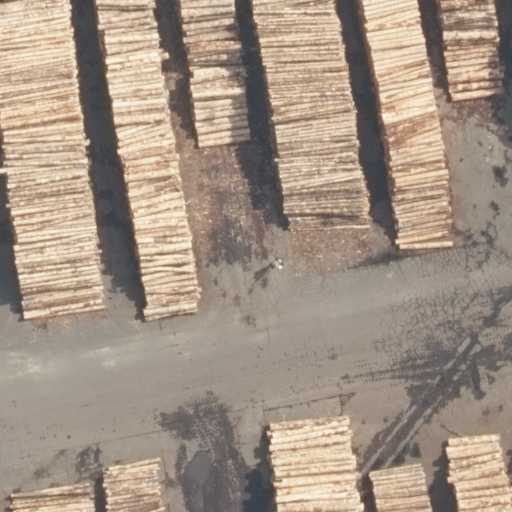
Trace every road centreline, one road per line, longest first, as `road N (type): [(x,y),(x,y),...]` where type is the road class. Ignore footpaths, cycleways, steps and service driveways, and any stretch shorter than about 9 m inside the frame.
road 1 (unknown): [(83,511),(511,27)]
road 2 (unknown): [(0,213),(252,0)]
